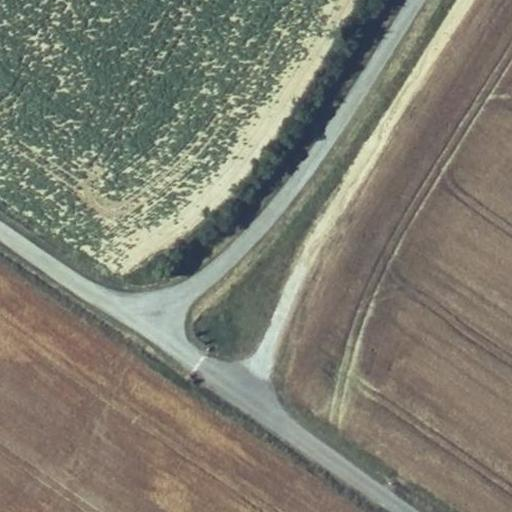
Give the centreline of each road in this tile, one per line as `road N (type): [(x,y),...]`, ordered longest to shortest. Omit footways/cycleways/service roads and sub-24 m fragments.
road 1 (unclassified): [(0,232),(113,301),(170,299),(204,280),(242,244),(333,125),(413,0)]
road 2 (track): [(141,304),(153,333),(195,368),(402,511)]
